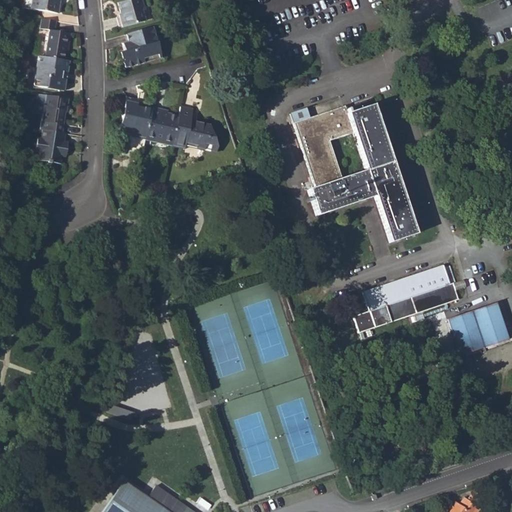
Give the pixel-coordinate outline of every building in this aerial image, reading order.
[(32,0),(31,10),(57,14),(59,0),(32,0)] [(119,15),(122,28),(145,21),(142,10),(144,6),(142,0),(130,0),(119,3),(122,15),(119,15)] [(48,31),(44,59),(63,61),(64,53),(67,34),(55,32),(56,22),(41,20),(39,30),(48,31)] [(160,57),(152,28),(126,35),(129,45),(122,47),(123,52),(120,53),(125,69),(143,64),(143,62),(160,57)] [(64,93),(66,81),(61,81),(63,73),(67,74),(69,63),(63,61),(44,59),(38,58),(34,83),(39,84),(38,89),(64,93)] [(42,116),(40,132),(42,132),(61,135),(65,114),(66,115),(69,100),(38,96),(35,114),(42,116)] [(130,139),(144,142),(145,137),(151,111),(137,108),(138,105),(125,103),(120,127),(132,131),(130,139)] [(315,216),(373,197),(388,243),(414,234),(371,105),(345,114),(343,107),(292,123),(313,187),(306,189),(315,216)] [(154,143),(171,147),(177,118),(161,115),(162,111),(151,109),(151,111),(145,137),(155,139),(154,143)] [(192,113),(179,110),(177,118),(171,147),(170,151),(183,154),(184,152),(184,149),(197,152),(196,154),(215,159),(217,152),(209,128),(195,125),(196,122),(191,120),(192,113)] [(65,143),(66,136),(61,135),(42,132),(41,139),(38,138),(35,155),(38,155),(37,163),(47,165),(47,167),(48,167),(50,165),(61,167),(62,160),(65,160),(68,144),(65,143)] [(443,267),(449,285),(454,283),(456,282),(449,265),(443,267)] [(372,328),(460,299),(457,290),(454,283),(449,285),(443,267),(442,266),(360,294),(372,328)] [(454,283),(457,290),(465,287),(462,280),(456,282),(454,283)] [(461,355),(509,339),(497,302),(448,319),(461,355)] [(133,417),(112,408),(110,412),(107,411),(105,416),(130,426),(133,417)] [(146,497),(122,481),(100,511),(172,511),(179,503),(154,485),(146,497)] [(472,491),(466,500),(476,507),(482,499),(472,491)] [(458,506),(455,503),(448,511),(475,511),(478,508),(476,507),(466,500),(463,498),(458,506)] [(181,511),(185,507),(179,503),(172,511),(181,511)]
